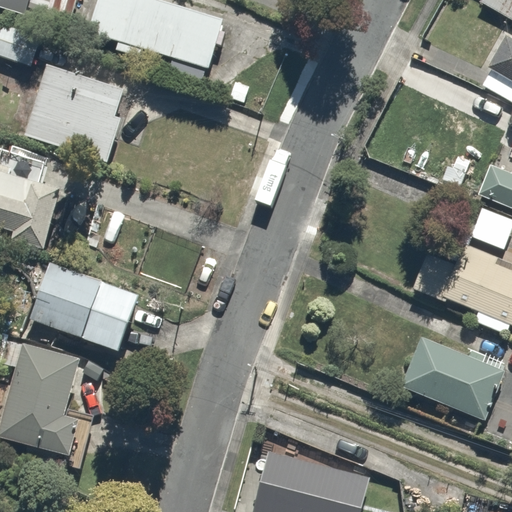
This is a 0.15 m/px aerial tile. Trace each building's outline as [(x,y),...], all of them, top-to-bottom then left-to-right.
[(35,13),(64,25),(74,0),(0,0),(0,8),(32,21),(35,13)] [(232,21),(151,0),(102,0),(91,42),(217,75),(232,21)] [(511,0),(477,0),(511,18),(511,0)] [(37,35),(2,23),(0,29),(0,56),(26,66),(37,35)] [(511,35),(500,29),(470,82),(509,104),(511,98),(511,35)] [(470,60),(420,35),(409,58),(459,83),(470,60)] [(138,102),(50,72),(28,136),(116,166),(138,102)] [(511,147),(506,161),(488,153),(474,186),(511,202),(511,147)] [(55,166),(0,150),(0,225),(35,236),(55,166)] [(426,256),(417,253),(404,283),(463,307),(460,316),(504,334),(509,323),(511,324),(511,258),(499,254),(511,222),(511,215),(474,200),(462,229),(441,220),(426,256)] [(48,271),(31,321),(141,356),(157,306),(48,271)] [(498,368),(419,329),(396,378),(475,416),(498,368)] [(77,421),(94,362),(19,341),(0,406),(0,437),(83,462),(94,426),(77,421)] [(359,511),(370,471),(260,444),(242,511),(359,511)]
